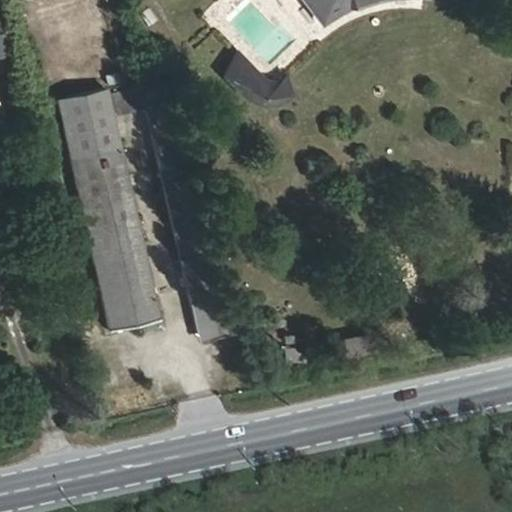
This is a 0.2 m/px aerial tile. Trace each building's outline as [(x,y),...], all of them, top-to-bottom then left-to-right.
[(300,0),(322,27),(333,22),(338,18),(343,16),(348,14),(357,9),(375,2),(390,0),(300,0)] [(0,13),(0,48),(13,46),(5,13),(0,13)] [(204,342),(233,337),(182,81),(111,95),(115,116),(143,110),(188,336),(204,342)] [(62,111),(107,340),(151,332),(107,102),(62,111)] [(435,133),(453,131),(451,113),(433,115),(435,133)] [(344,354),(370,352),(368,332),(342,334),(344,354)] [(302,343),(282,346),(286,367),(305,364),(302,343)]
